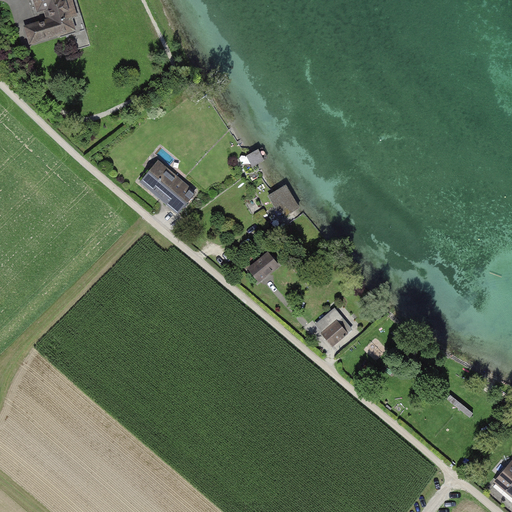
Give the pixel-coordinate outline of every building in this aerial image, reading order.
[(26,23),(32,42),(83,26),(74,0),(34,0),(38,11),(45,9),(47,16),(26,23)] [(261,147),(248,156),(253,165),(267,156),(261,147)] [(197,193),(159,161),(140,183),(178,215),(197,193)] [(286,185),(268,195),(277,210),(281,207),(286,214),(299,206),(286,185)] [(281,265),(268,250),(246,269),(259,284),(281,265)] [(334,309),(314,325),(333,348),(353,332),(334,309)] [(475,410),(479,405),(456,391),(453,397),(475,410)] [(473,414),(451,396),(448,400),(470,418),(473,414)] [(511,461),(493,483),(511,498),(511,461)]
